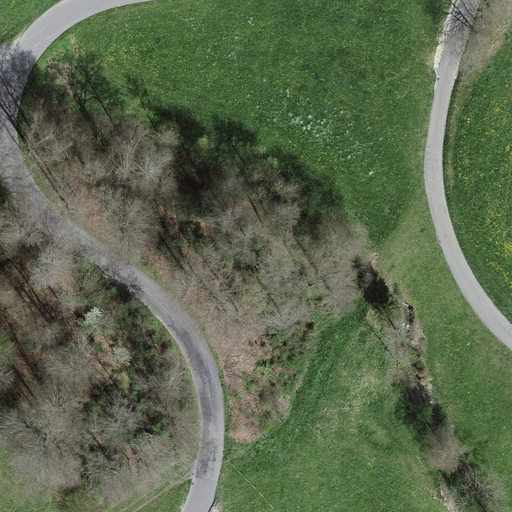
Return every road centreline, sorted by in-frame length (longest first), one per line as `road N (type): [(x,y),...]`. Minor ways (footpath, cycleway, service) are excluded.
road 1 (unclassified): [(95,0),(45,30),(18,65),(3,111),(5,153),(51,224),(141,286),(188,332),(214,414),(197,511)]
road 2 (unclassified): [(470,0),(442,90),(435,191),(466,283),(511,338)]
